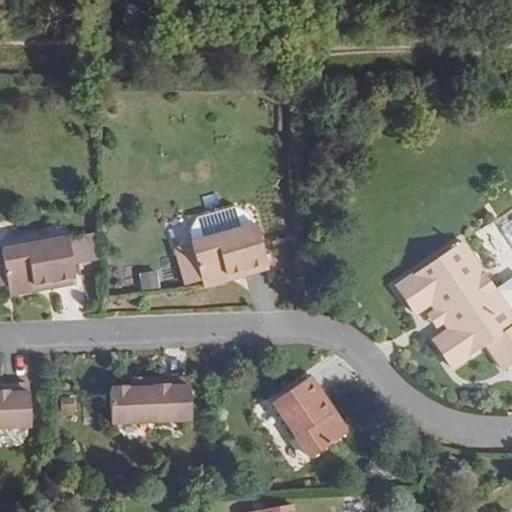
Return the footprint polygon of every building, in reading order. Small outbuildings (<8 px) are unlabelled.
[(190,224),(197,240),(211,234),(204,218),(190,224)] [(511,221),(502,228),(511,243),(511,221)] [(229,280),(227,274),(267,263),(255,224),(177,247),(188,282),(201,279),(204,287),(229,280)] [(92,235),(68,239),(72,264),(97,259),(92,235)] [(75,277),(73,271),(67,238),(0,250),(0,283),(7,282),(9,296),(35,291),(34,285),(75,277)] [(431,303),(436,310),(444,322),(449,330),(433,341),(452,368),(487,345),(504,370),(511,365),(511,316),(462,242),(396,286),(415,314),(431,303)] [(268,269),(267,263),(227,274),(229,280),(268,269)] [(158,271),(140,273),(142,289),(160,287),(158,271)] [(76,284),(75,277),(34,285),(35,291),(76,284)] [(511,279),(495,291),(511,315),(511,279)] [(436,310),(428,315),(436,327),(444,322),(436,310)] [(310,377),(305,380),(328,414),(334,411),(310,377)] [(191,420),(190,385),(190,378),(162,380),(163,387),(132,389),(127,389),(127,387),(113,388),(114,389),(110,390),(111,423),(191,420)] [(163,387),(162,380),(132,381),(132,389),(163,387)] [(305,380),(300,384),(272,403),(316,466),(334,454),(328,446),(349,432),(334,411),(328,414),(305,380)] [(0,427),(31,426),(29,391),(29,385),(2,386),(2,394),(0,393),(0,427)]
